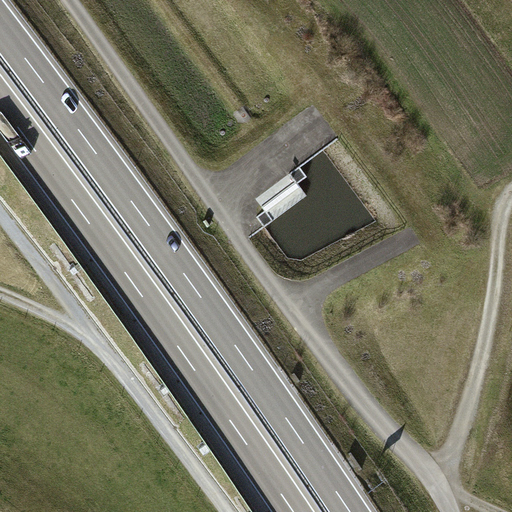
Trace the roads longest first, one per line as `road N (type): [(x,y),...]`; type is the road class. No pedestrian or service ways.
road 1 (track): [(71,0),(301,322),(438,485)]
road 2 (trunk): [(351,511),(0,23)]
road 3 (trunk): [(0,101),(294,511)]
road 4 (track): [(228,511),(0,209)]
road 5 (track): [(511,195),(483,353),(438,485)]
